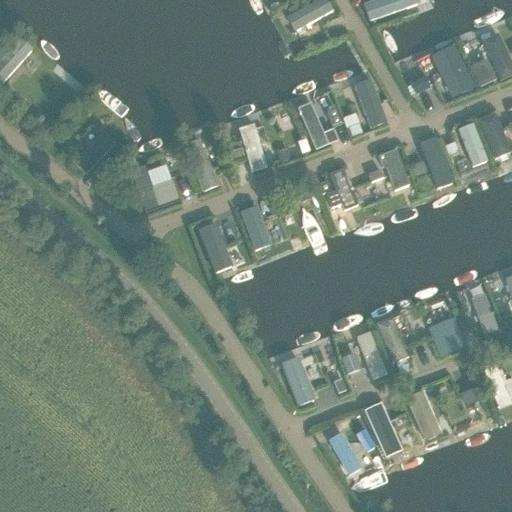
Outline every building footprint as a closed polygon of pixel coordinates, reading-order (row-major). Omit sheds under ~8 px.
[(294,36),(332,14),(324,0),(299,14),(296,8),(287,13),(290,20),(286,22),(294,36)] [(418,8),(415,0),(381,0),(361,7),(367,25),(418,8)] [(511,78),(511,69),(496,37),(480,45),(499,85),(511,78)] [(0,91),(32,55),(18,43),(0,64),(0,91)] [(474,90),(453,48),(429,60),(451,102),(474,90)] [(495,84),(485,63),(468,71),(478,92),(495,84)] [(430,91),(424,80),(408,87),(414,99),(430,91)] [(369,81),(352,88),(369,131),(386,124),(369,81)] [(309,107),(295,113),(314,155),(336,145),(331,133),(322,137),(309,107)] [(341,125),(333,108),(326,111),(326,118),(331,130),(341,125)] [(36,128),(45,118),(38,112),(29,122),(36,128)] [(360,135),(354,117),(342,121),(346,131),(346,130),(350,139),(360,135)] [(510,157),(494,118),(477,125),(493,164),(510,157)] [(56,127),(48,121),(40,131),(48,137),(56,127)] [(252,126),(237,130),(250,173),(265,168),(252,126)] [(472,128),(457,133),(471,172),(487,166),(472,128)] [(83,178),(112,149),(101,137),(99,139),(90,129),(76,143),(86,153),(72,167),(83,178)] [(435,140),(417,147),(435,193),(453,186),(435,140)] [(126,150),(120,143),(109,153),(116,160),(126,150)] [(217,188),(198,143),(183,149),(201,194),(217,188)] [(457,153),(453,145),(443,149),(446,157),(457,153)] [(243,160),(241,150),(231,153),(233,162),(243,160)] [(290,161),(287,150),(276,153),(279,164),(290,161)] [(408,190),(395,154),(377,160),(382,174),(386,172),(394,195),(408,190)] [(135,171),(132,160),(121,163),(124,174),(135,171)] [(426,176),(422,165),(409,170),(413,181),(426,176)] [(235,179),(229,166),(223,169),(229,182),(235,179)] [(144,170),(128,175),(144,217),(179,205),(171,184),(170,184),(164,169),(146,175),(144,170)] [(350,195),(341,173),(328,178),(335,195),(324,199),(330,213),(340,209),(342,215),(357,209),(351,194),(350,195)] [(383,181),(379,173),(368,177),(371,185),(383,181)] [(331,194),(327,184),(317,188),(321,198),(331,194)] [(270,247),(255,208),(239,214),(254,253),(270,247)] [(232,270),(215,227),(197,234),(213,277),(232,270)] [(499,331),(484,290),(470,295),(484,334),(487,333),(488,336),(498,332),(497,331),(499,331)] [(408,359),(392,318),(374,325),(391,367),(396,365),(400,377),(412,372),(407,359),(408,359)] [(474,331),(469,318),(457,323),(462,335),(474,331)] [(464,350),(452,319),(427,329),(439,359),(464,350)] [(387,377),(369,334),(355,340),(373,382),(387,377)] [(361,370),(355,354),(341,359),(347,375),(361,370)] [(281,366),(297,410),(315,403),(299,359),(281,366)] [(511,360),(500,365),(505,377),(511,374),(511,360)] [(495,366),(483,370),(497,412),(511,407),(510,403),(511,401),(511,379),(505,382),(501,371),(497,372),(495,366)] [(346,392),(342,381),(334,384),(338,395),(346,392)] [(482,404),(476,389),(460,396),(465,411),(482,404)] [(442,437),(423,394),(406,401),(425,444),(442,437)] [(402,452),(381,405),(363,413),(385,460),(402,452)] [(348,424),(365,416),(361,408),(344,415),(348,424)] [(374,449),(365,433),(357,437),(366,454),(374,449)] [(361,471),(341,436),(328,444),(348,478),(361,471)]
